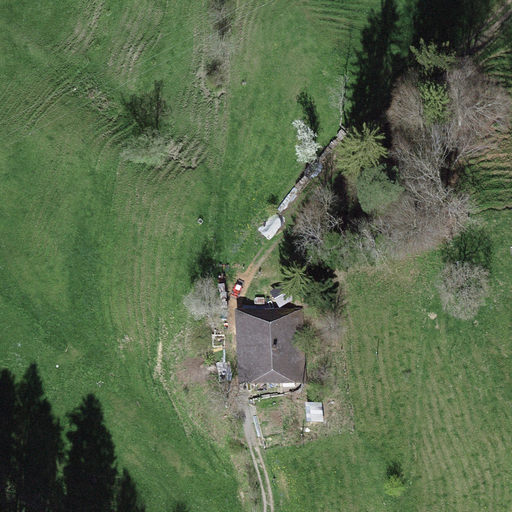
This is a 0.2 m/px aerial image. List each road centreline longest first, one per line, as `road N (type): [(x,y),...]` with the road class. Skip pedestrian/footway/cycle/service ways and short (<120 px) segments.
road 1 (track): [(404,511),(435,298),(473,237),(511,231)]
road 2 (track): [(266,511),(270,481),(230,373)]
